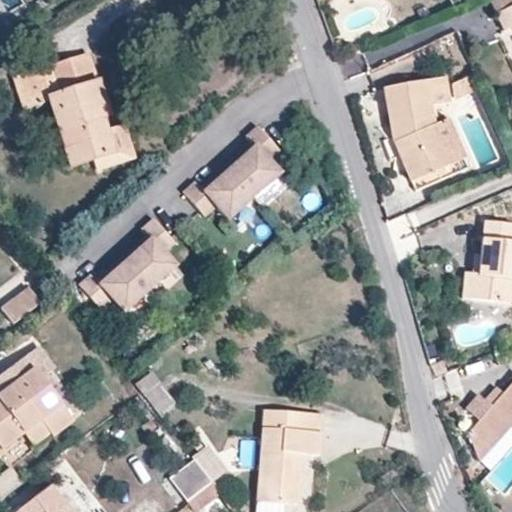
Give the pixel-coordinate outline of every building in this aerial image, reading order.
[(511,0),(487,0),(494,13),(511,4),(511,0)] [(511,4),(494,13),(501,30),(511,24),(511,4)] [(71,170),(93,162),(115,155),(107,131),(104,120),(109,119),(87,56),(14,80),(24,110),(48,101),(71,170)] [(473,89),(466,76),(449,83),(452,98),(473,89)] [(431,124),(427,106),(433,105),(446,102),(442,77),(382,87),(392,143),(409,180),(448,164),(431,124)] [(436,122),(433,105),(427,106),(431,124),(436,122)] [(465,167),(444,119),(436,122),(431,124),(448,164),(409,180),(414,190),(465,167)] [(134,159),(124,126),(107,131),(115,155),(93,162),(96,172),(134,159)] [(278,173),(266,160),(276,150),(255,126),(243,137),(248,143),(232,157),(235,161),(226,169),(251,197),(278,173)] [(226,169),(235,161),(232,157),(223,165),(226,169)] [(217,177),(226,169),(223,165),(213,174),(217,177)] [(251,197),(226,169),(217,177),(213,174),(197,188),(192,182),(180,193),(202,217),(212,208),(224,221),(251,197)] [(174,265),(162,252),(172,242),(151,218),(139,229),(144,234),(128,249),(131,253),(122,261),(147,289),(174,265)] [(511,241),(510,242),(511,225),(511,224),(483,221),(479,254),(477,273),(470,272),(463,272),(461,297),(499,301),(501,277),(511,278),(511,241)] [(122,261),(131,253),(128,249),(118,257),(122,261)] [(477,273),(479,254),(472,254),(470,272),(477,273)] [(112,269),(122,261),(118,257),(109,266),(112,269)] [(147,289),(122,261),(112,269),(109,266),(93,280),(87,274),(76,285),(97,309),(107,300),(120,313),(147,289)] [(511,302),(511,278),(501,277),(499,301),(511,302)] [(25,287),(0,306),(0,308),(11,322),(37,302),(25,287)] [(511,361),(511,346),(493,355),(498,367),(511,361)] [(70,421),(46,389),(51,385),(43,374),(51,368),(34,347),(0,372),(0,447),(19,433),(37,420),(47,433),(49,436),(70,421)] [(430,364),(434,377),(446,373),(441,360),(430,364)] [(174,402),(150,372),(133,385),(157,415),(174,402)] [(478,461),(511,422),(511,380),(501,393),(490,406),(483,400),(477,394),(464,408),(477,420),(466,433),(478,461)] [(490,406),(501,393),(495,387),(483,400),(490,406)] [(297,469),(296,469),(286,468),(288,453),(297,454),(314,455),(317,415),(261,410),(254,501),(280,503),(294,504),(297,469)] [(47,433),(37,420),(19,433),(30,446),(47,433)] [(192,462),(206,450),(203,446),(188,457),(190,460),(192,462)] [(223,471),(206,450),(192,462),(208,482),(210,481),(223,471)] [(296,469),(297,454),(288,453),(286,468),(296,469)] [(183,501),(208,482),(192,462),(190,460),(166,479),(183,501)] [(0,496),(19,483),(7,467),(0,471),(0,496)] [(86,511),(60,477),(18,509),(15,506),(7,511),(86,511)] [(191,511),(193,511),(219,492),(210,481),(208,482),(183,501),(191,511)] [(279,511),(280,503),(254,501),(253,511),(279,511)]
